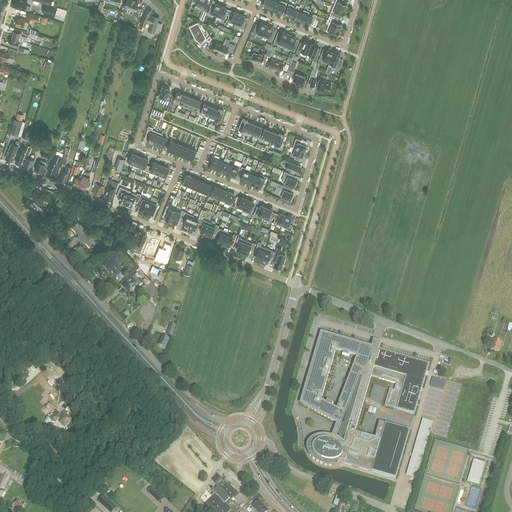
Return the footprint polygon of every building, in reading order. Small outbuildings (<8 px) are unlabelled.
[(21,0),(14,0),(13,6),(24,9),(29,10),(30,6),(26,5),(27,2),(21,0)] [(126,0),(124,7),(133,10),(135,11),(134,12),(136,13),(136,16),(139,17),(142,9),(137,7),(138,4),(134,3),(134,0),(126,0)] [(194,0),(194,1),(197,2),(196,5),(207,9),(209,4),(206,3),(207,0),(194,0)] [(272,9),(276,1),(273,0),(270,0),(267,7),(272,9)] [(335,0),(334,5),(345,10),(347,4),(342,2),(342,0),(335,0)] [(276,1),(272,9),(277,11),(280,3),(276,1)] [(280,3),(277,11),(282,13),(287,3),(281,1),(280,3)] [(98,8),(96,11),(104,14),(106,9),(102,8),(104,3),(100,2),(98,8)] [(54,19),(57,7),(45,3),(42,12),(45,13),(44,17),(54,19)] [(216,16),(221,5),(215,3),(213,9),(210,7),(208,13),(216,16)] [(293,8),(294,7),(294,6),(289,4),(284,14),(290,16),(293,8)] [(216,16),(225,20),(227,14),(224,13),(227,8),(221,5),(216,16)] [(293,8),(290,16),(294,18),(298,10),(299,6),(296,5),(296,8),(294,7),(293,8)] [(345,10),(334,5),(331,11),(330,15),(336,17),(337,13),(342,15),(343,16),(345,10)] [(146,7),(136,28),(142,31),(143,28),(147,31),(155,33),(155,32),(159,33),(159,34),(162,24),(162,23),(161,24),(157,23),(158,19),(159,17),(153,15),(150,14),(152,10),(148,8),(146,7)] [(303,12),(298,10),(294,18),(300,20),(303,12)] [(303,12),(300,20),(305,22),(308,13),(309,13),(309,12),(304,10),(303,12)] [(235,24),(240,13),(234,11),(232,16),(229,15),(227,21),(235,24)] [(28,12),(27,17),(37,20),(39,15),(28,12)] [(240,13),(235,24),(240,26),(240,27),(243,29),(246,22),(243,21),(245,15),(240,13)] [(314,15),(309,13),(308,13),(305,22),(310,24),(312,19),(315,20),(315,19),(317,15),(314,14),(314,15)] [(339,29),(342,24),(337,22),(338,19),(330,15),(328,18),(331,19),(328,25),(339,29)] [(29,23),(30,20),(21,18),(21,19),(17,18),(16,24),(16,26),(25,28),(26,23),(24,23),(25,22),(29,23)] [(206,38),(205,38),(204,34),(196,24),(198,23),(198,22),(189,27),(190,27),(195,37),(196,37),(197,40),(200,43),(200,44),(206,38)] [(257,34),(263,36),(267,24),(264,23),(264,24),(261,22),(258,29),(255,28),(252,34),(256,35),(257,34)] [(208,24),(208,25),(216,34),(219,29),(208,24)] [(267,24),(263,36),(268,38),(268,40),(271,42),(274,35),(271,33),(273,29),(273,27),(270,26),(271,25),(267,24)] [(340,29),(339,29),(328,25),(326,31),(337,35),(340,29)] [(287,32),(284,30),(283,32),(283,31),(280,37),(277,36),(274,43),(284,47),(289,34),(287,33),(287,32)] [(14,31),(12,38),(18,40),(19,40),(23,41),(24,36),(21,35),(22,33),(20,33),(14,31)] [(292,35),(289,34),(284,47),(294,51),(297,44),(293,43),(296,37),(295,37),(296,36),(292,34),(292,35)] [(18,40),(12,38),(11,38),(9,44),(17,47),(18,43),(22,44),(23,41),(18,40)] [(307,53),(312,43),(309,42),(309,41),(306,40),(305,41),(304,40),(302,46),(299,44),(296,52),(299,54),(301,51),(307,53)] [(235,45),(229,43),(228,46),(223,45),(217,42),(214,50),(215,50),(214,51),(220,54),(220,53),(224,54),(226,49),(228,50),(227,51),(232,53),(231,53),(232,53),(235,45)] [(307,53),(311,55),(310,58),(316,61),(319,53),(316,51),(318,46),(317,45),(318,45),(314,43),(314,44),(312,43),(307,53)] [(13,58),(16,49),(9,47),(8,53),(1,51),(0,54),(0,60),(3,62),(4,59),(7,60),(8,57),(13,58)] [(330,62),(334,52),(333,52),(333,51),(328,49),(328,50),(327,49),(325,55),(321,54),(318,60),(323,62),(323,60),(330,62)] [(257,51),(257,53),(253,51),(250,58),(257,61),(258,60),(262,61),(262,60),(262,59),(264,54),(258,51),(257,51)] [(335,52),(334,52),(330,62),(336,65),(335,66),(340,68),(342,62),(338,61),(340,55),(339,54),(339,53),(335,52)] [(289,65),(286,63),(285,66),(282,65),(283,63),(272,59),(269,67),(280,71),(281,68),(284,69),(283,69),(287,71),(289,65)] [(292,61),(288,70),(293,72),(293,71),(297,63),(292,61)] [(0,65),(0,76),(2,77),(4,70),(9,72),(11,66),(5,65),(1,63),(1,65),(0,65)] [(294,78),(293,80),(296,82),(296,83),(303,86),(306,80),(307,77),(303,75),(295,72),(294,75),(295,75),(294,78)] [(316,88),(324,90),(325,88),(329,89),(331,83),(326,82),(327,81),(319,78),(318,82),(315,81),(316,80),(312,79),(310,85),(314,86),(314,84),(317,85),(316,88)] [(168,95),(170,89),(166,88),(167,87),(163,86),(162,89),(161,89),(160,93),(159,96),(165,99),(164,103),(167,105),(171,96),(168,95)] [(178,104),(182,94),(177,92),(176,94),(173,93),(168,106),(172,108),(174,103),(178,104)] [(178,104),(182,106),(187,96),(182,94),(178,104)] [(187,96),(182,106),(183,106),(184,104),(188,106),(191,98),(187,96)] [(191,98),(188,106),(193,108),(192,110),(196,99),(191,98)] [(192,110),(197,112),(201,102),(196,99),(192,110)] [(197,114),(204,117),(205,115),(209,105),(204,103),(202,108),(200,108),(197,114)] [(214,107),(209,105),(205,115),(210,117),(214,107)] [(219,109),(218,109),(214,107),(210,117),(215,119),(219,109)] [(215,119),(220,121),(224,111),(219,109),(215,119)] [(243,132),(248,121),(243,118),(238,130),(243,132)] [(18,136),(23,121),(15,119),(11,133),(18,136)] [(248,121),(243,132),(244,131),(248,133),(252,123),(248,121)] [(252,123),(248,133),(253,135),(252,136),(253,136),(257,125),(252,123)] [(258,138),(262,127),(257,125),(253,136),(258,138)] [(158,132),(152,130),(153,128),(149,126),(146,134),(149,136),(147,141),(148,141),(148,142),(152,144),(153,143),(158,132)] [(269,130),(264,128),(260,138),(265,140),(269,130)] [(24,129),(22,135),(28,138),(30,131),(24,129)] [(274,132),(269,130),(265,140),(270,142),(274,132)] [(48,131),(47,137),(48,138),(45,146),(52,148),(56,134),(48,131)] [(162,136),(163,134),(158,132),(153,143),(158,145),(161,136),(162,136)] [(270,142),(275,144),(279,133),(279,134),(274,132),(270,142)] [(279,133),(275,144),(276,144),(280,146),(279,148),(282,149),(284,144),(282,143),(285,136),(279,133)] [(158,145),(163,147),(167,138),(162,136),(161,136),(158,145)] [(305,151),(307,146),(300,143),(301,140),(296,138),(293,147),(305,151)] [(6,158),(12,160),(15,152),(19,142),(16,140),(14,144),(12,143),(9,150),(6,158)] [(176,142),(171,140),(167,149),(172,151),(176,142)] [(176,142),(172,151),(177,153),(181,145),(176,142)] [(186,147),(181,145),(177,153),(182,155),(186,147)] [(21,147),(15,162),(21,164),(26,149),(21,147)] [(66,147),(62,160),(66,161),(67,156),(66,156),(67,151),(69,151),(70,149),(66,147)] [(115,149),(110,147),(109,150),(108,150),(107,154),(113,156),(115,149)] [(191,149),(186,147),(182,155),(187,157),(191,149)] [(296,155),(302,157),(305,151),(293,147),(292,147),(293,147),(290,155),(295,158),(296,155)] [(191,149),(187,157),(192,160),(196,151),(191,149)] [(126,156),(125,163),(127,164),(128,163),(133,165),(133,166),(137,155),(132,153),(130,158),(126,156)] [(51,162),(48,171),(55,174),(58,165),(59,165),(62,156),(55,154),(53,161),(54,162),(53,163),(51,162)] [(137,155),(133,166),(138,168),(143,157),(137,155)] [(212,161),(210,167),(215,169),(219,159),(212,156),(211,160),(212,161)] [(298,161),(285,156),(283,160),(289,162),(286,169),(290,171),(289,171),(293,173),(294,172),(298,174),(299,171),(300,170),(301,166),(297,165),(298,161)] [(31,168),(34,160),(27,157),(24,165),(24,166),(27,167),(27,166),(31,168)] [(146,171),(149,166),(146,165),(148,159),(143,157),(138,168),(139,166),(144,168),(143,170),(146,171)] [(123,162),(124,159),(119,158),(118,161),(116,169),(121,171),(123,162)] [(224,161),(220,171),(225,173),(229,163),(230,160),(225,158),(224,161)] [(37,164),(35,168),(39,170),(39,171),(42,172),(42,171),(43,171),(46,162),(40,159),(39,162),(37,162),(37,164)] [(219,159),(215,169),(220,171),(224,161),(219,159)] [(234,164),(230,175),(235,177),(237,170),(239,170),(241,166),(242,163),(235,160),(234,164)] [(152,167),(149,166),(146,171),(155,175),(159,164),(154,162),(152,167)] [(229,163),(225,173),(230,175),(234,164),(234,163),(233,165),(229,163)] [(159,164),(155,175),(156,173),(160,174),(159,177),(164,166),(159,164)] [(69,173),(71,167),(67,166),(65,171),(62,170),(59,179),(66,181),(69,173)] [(164,166),(159,177),(165,179),(169,168),(164,166)] [(250,170),(242,167),(240,172),(243,173),(240,179),(246,181),(250,170)] [(76,177),(73,184),(79,186),(82,179),(85,171),(85,170),(83,169),(79,178),(76,177)] [(250,171),(250,170),(246,181),(250,183),(255,173),(250,171)] [(82,179),(79,186),(85,189),(86,185),(87,186),(89,185),(90,182),(89,181),(87,180),(89,176),(87,176),(89,172),(85,171),(82,179)] [(285,171),(283,175),(285,176),(282,182),(294,187),(295,186),(296,183),(297,180),(295,179),(290,177),(292,174),(285,171)] [(259,175),(255,173),(250,183),(255,185),(260,174),(259,175)] [(182,185),(187,187),(192,176),(186,174),(182,185)] [(260,174),(255,185),(261,187),(263,181),(266,182),(268,177),(260,174)] [(187,187),(192,189),(196,178),(192,176),(187,187)] [(197,191),(201,180),(196,178),(192,189),(197,191)] [(202,193),(206,182),(201,180),(197,191),(202,193)] [(112,186),(111,187),(109,186),(107,190),(106,193),(105,196),(111,198),(115,189),(117,182),(113,181),(111,185),(112,186)] [(202,193),(207,195),(211,185),(206,182),(202,193)] [(279,195),(287,198),(287,199),(291,201),(293,197),(292,196),(293,193),(287,190),(288,187),(278,183),(276,187),(274,193),(279,195)] [(100,195),(104,186),(96,184),(92,193),(100,195)] [(210,197),(215,199),(219,188),(214,186),(210,197)] [(120,187),(117,194),(121,195),(120,198),(119,201),(118,201),(119,201),(120,202),(120,203),(123,204),(124,203),(125,204),(130,191),(120,187)] [(224,190),(219,188),(215,199),(216,198),(220,200),(224,190)] [(36,190),(32,196),(41,202),(44,198),(47,201),(49,202),(53,197),(50,196),(45,192),(44,195),(36,190)] [(229,192),(224,190),(220,200),(225,202),(224,203),(225,203),(229,192)] [(130,191),(125,204),(127,204),(126,205),(130,207),(130,206),(131,206),(132,206),(134,201),(138,202),(141,194),(137,193),(136,195),(130,192),(131,191),(130,191)] [(229,192),(225,203),(230,205),(234,194),(229,192)] [(146,213),(150,201),(141,197),(139,202),(142,203),(139,209),(143,211),(143,212),(146,213)] [(247,199),(242,197),(239,204),(236,202),(234,208),(237,209),(237,207),(243,209),(242,211),(247,199)] [(29,199),(23,204),(26,208),(28,210),(27,210),(28,210),(31,212),(32,211),(36,208),(38,209),(40,207),(34,201),(32,203),(29,199)] [(247,199),(242,211),(251,215),(253,209),(250,208),(253,202),(247,199)] [(157,204),(150,201),(146,213),(148,214),(149,213),(153,215),(157,204)] [(262,218),(267,207),(261,205),(258,212),(255,210),(253,215),(256,217),(256,216),(262,218)] [(171,222),(175,211),(176,209),(167,206),(164,212),(167,213),(165,219),(171,222)] [(270,216),(273,209),(272,209),(269,207),(269,208),(267,207),(262,218),(262,219),(263,217),(268,220),(268,221),(270,222),(273,217),(270,216)] [(175,211),(171,222),(176,224),(179,218),(182,219),(183,217),(185,212),(182,210),(181,213),(175,211)] [(188,228),(188,227),(189,227),(193,216),(188,213),(185,212),(183,217),(186,218),(183,225),(184,225),(183,226),(188,228)] [(282,226),(286,215),(284,214),(285,214),(281,212),(281,213),(280,213),(278,219),(275,218),(273,223),(282,226)] [(291,217),(292,217),(288,215),(288,216),(286,215),(282,226),(287,229),(291,231),(293,226),(289,224),(292,217),(291,217)] [(193,216),(189,227),(195,229),(197,222),(200,224),(202,218),(199,217),(199,219),(193,217),(194,216),(193,216)] [(202,218),(200,224),(203,225),(200,232),(201,232),(200,232),(204,234),(204,233),(206,234),(210,223),(205,220),(202,219),(202,218)] [(88,231),(82,224),(81,223),(80,224),(77,221),(73,224),(74,225),(72,226),(78,232),(79,231),(81,232),(77,236),(79,238),(88,231)] [(214,229),(217,231),(219,225),(216,224),(215,226),(213,225),(210,224),(211,223),(210,223),(206,234),(212,236),(213,233),(214,229)] [(220,243),(223,244),(228,232),(219,228),(217,233),(220,234),(217,241),(220,242),(220,243)] [(94,238),(88,231),(79,238),(82,241),(85,237),(87,239),(85,240),(91,246),(92,245),(96,242),(93,239),(94,238)] [(134,237),(130,245),(141,250),(147,235),(140,232),(137,239),(134,237)] [(228,232),(223,244),(229,246),(232,239),(234,240),(237,235),(234,234),(233,236),(228,233),(228,232)] [(242,252),(247,241),(241,238),(238,236),(236,242),(239,243),(236,249),(237,250),(240,252),(240,251),(242,252)] [(148,242),(143,253),(147,255),(148,252),(154,254),(160,240),(155,238),(155,239),(152,238),(150,243),(148,242)] [(166,241),(163,247),(160,245),(155,258),(161,260),(163,255),(167,256),(173,244),(166,241)] [(247,241),(242,252),(244,253),(247,255),(247,254),(248,254),(251,247),(253,249),(255,243),(252,242),(252,243),(247,241)] [(266,248),(260,245),(262,243),(259,241),(255,249),(258,251),(256,257),(261,260),(266,248)] [(176,247),(173,256),(174,256),(173,257),(174,257),(174,258),(175,258),(176,258),(177,258),(176,262),(181,263),(182,260),(181,259),(183,256),(184,253),(185,251),(176,247)] [(281,249),(278,247),(275,254),(273,259),(276,261),(274,265),(281,268),(282,264),(283,264),(285,260),(284,259),(286,256),(279,254),(281,249)] [(273,256),(275,251),(266,248),(261,260),(262,260),(265,262),(265,261),(267,262),(268,259),(270,255),(273,256)] [(115,256),(104,266),(115,278),(122,271),(117,266),(121,262),(115,256)] [(139,264),(138,266),(146,275),(149,268),(139,264)] [(185,270),(184,274),(190,276),(191,272),(193,265),(187,264),(185,270)] [(141,284),(136,278),(135,277),(137,274),(135,272),(127,279),(129,282),(124,287),(129,293),(131,291),(133,292),(141,284)] [(155,279),(154,282),(156,282),(155,285),(161,292),(163,284),(161,283),(161,282),(155,279)] [(133,318),(132,319),(134,322),(135,321),(140,326),(141,325),(143,328),(148,324),(145,321),(146,320),(141,315),(143,313),(140,310),(132,317),(133,318)] [(168,328),(166,335),(167,335),(172,337),(174,330),(168,328)] [(311,373),(310,374),(309,374),(305,389),(301,404),(308,407),(309,407),(310,408),(310,409),(339,424),(338,426),(337,426),(336,426),(338,427),(337,429),(335,428),(333,431),(336,432),(335,434),(333,434),(335,435),(334,437),(327,435),(326,435),(325,435),(324,435),(323,435),(322,435),(321,435),(320,435),(319,435),(318,436),(315,437),(314,437),(311,439),(310,440),(308,442),(308,443),(307,446),(307,447),(307,451),(307,452),(309,455),(310,456),(312,458),(313,459),(315,461),(316,462),(319,463),(320,464),(323,465),(324,465),(325,466),(326,466),(327,466),(328,466),(329,466),(331,466),(332,466),(333,466),(334,466),(335,466),(336,466),(337,466),(338,466),(339,465),(338,465),(338,464),(338,462),(354,467),(355,467),(356,467),(357,467),(357,468),(395,479),(409,431),(379,423),(375,438),(365,435),(355,432),(364,402),(363,402),(364,399),(365,396),(366,396),(371,376),(379,379),(396,384),(395,387),(394,390),(390,389),(385,406),(414,415),(429,364),(371,347),(371,349),(369,348),(369,347),(332,336),(331,337),(330,336),(329,336),(329,335),(321,333),(312,367),(312,368),(311,373)] [(165,348),(169,340),(163,336),(159,345),(165,348)] [(499,352),(502,342),(493,339),(490,349),(499,352)] [(448,393),(441,417),(483,429),(490,405),(448,393)] [(67,415),(60,422),(64,427),(71,420),(67,415)] [(423,419),(406,474),(417,477),(430,433),(433,422),(423,419)] [(475,480),(480,482),(486,463),(476,460),(471,477),(476,478),(475,480)] [(0,500),(6,489),(3,488),(4,486),(14,491),(22,475),(10,469),(0,462),(0,500)] [(209,503),(207,505),(208,507),(208,508),(210,511),(211,510),(213,511),(237,511),(241,509),(231,500),(234,498),(238,494),(230,487),(231,486),(232,485),(229,483),(228,484),(223,480),(223,479),(220,477),(214,483),(217,486),(218,487),(215,490),(213,489),(212,489),(212,490),(212,491),(213,492),(211,494),(213,496),(214,498),(212,500),(210,499),(208,501),(209,503)] [(147,492),(156,500),(160,495),(151,487),(147,492)] [(112,511),(117,507),(104,495),(99,501),(111,511),(112,511)] [(340,509),(341,505),(343,506),(346,499),(341,497),(337,506),(336,508),(340,509)] [(21,510),(25,503),(18,498),(13,505),(21,510)] [(257,511),(263,506),(259,501),(253,507),(250,509),(252,511),(257,511)]
